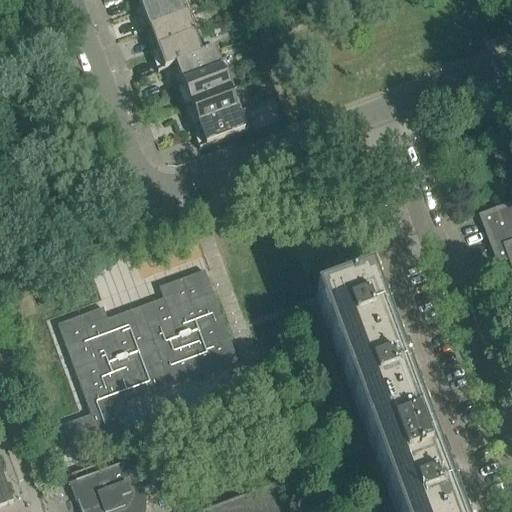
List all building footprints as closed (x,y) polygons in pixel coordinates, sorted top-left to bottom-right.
[(136,0),(141,12),(174,0),(136,0)] [(178,0),(174,0),(141,12),(149,33),(186,19),(178,0)] [(186,19),(149,33),(156,53),(193,39),(186,19)] [(201,59),(201,58),(193,39),(156,53),(164,74),(175,69),(201,59)] [(212,54),(201,58),(201,59),(175,69),(183,89),(220,75),(212,54)] [(220,75),(183,89),(190,109),(227,96),(233,93),(226,73),(220,75)] [(227,96),(190,109),(198,130),(235,116),(227,96)] [(235,116),(198,130),(206,150),(243,136),(235,116)] [(511,208),(481,220),(494,256),(505,251),(511,269),(511,208)] [(103,312),(57,329),(90,419),(56,432),(65,455),(122,434),(113,411),(238,365),(204,275),(159,291),(163,303),(107,323),(103,312)] [(321,303),(343,362),(392,344),(370,284),(321,303)] [(392,344),(343,362),(365,422),(414,403),(392,344)] [(268,371),(284,365),(278,348),(262,354),(268,371)] [(365,422),(387,481),(436,463),(414,403),(365,422)] [(175,424),(141,437),(145,449),(179,436),(175,424)] [(39,440),(32,443),(35,450),(42,447),(39,440)] [(142,498),(141,494),(149,491),(138,462),(70,487),(79,511),(143,511),(143,510),(143,506),(143,502),(143,500),(142,498)] [(387,481),(398,511),(454,511),(436,463),(387,481)] [(0,509),(13,504),(2,474),(0,468),(0,509)] [(288,511),(279,486),(210,511),(288,511)]
